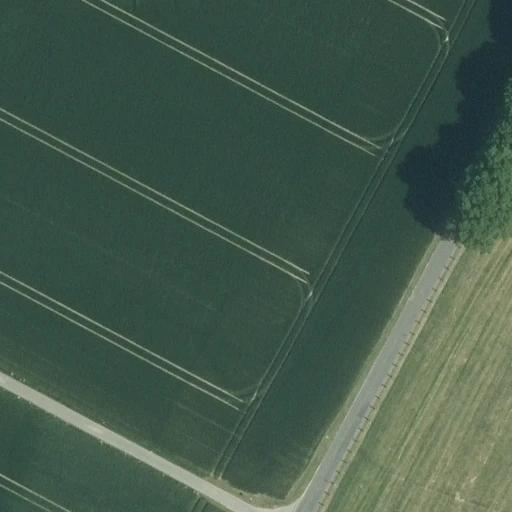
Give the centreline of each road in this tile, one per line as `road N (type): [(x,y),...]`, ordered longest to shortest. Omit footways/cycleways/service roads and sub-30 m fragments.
road 1 (unclassified): [(511,122),(305,511)]
road 2 (unclassified): [(244,511),(0,377)]
